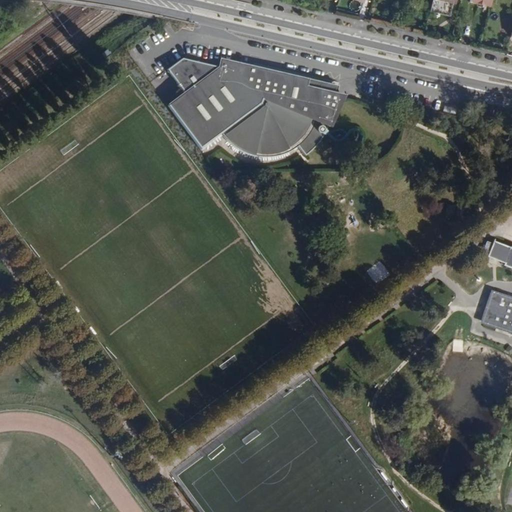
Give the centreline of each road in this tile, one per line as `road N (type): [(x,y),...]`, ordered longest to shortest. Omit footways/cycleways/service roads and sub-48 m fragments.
road 1 (secondary): [(108,0),(511,91)]
road 2 (secondary): [(511,77),(183,0)]
